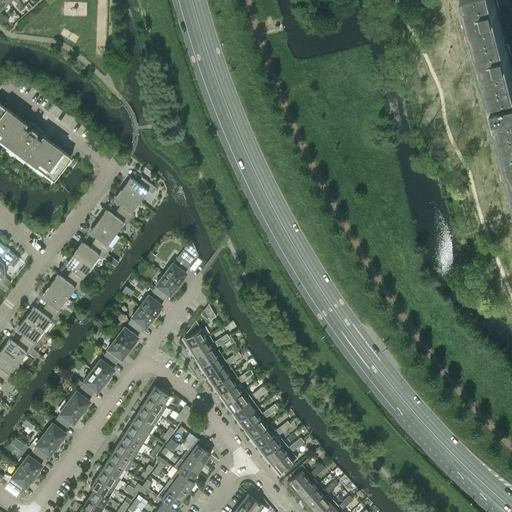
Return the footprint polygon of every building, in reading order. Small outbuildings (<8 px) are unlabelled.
[(467,0),(475,33),(501,26),(498,11),(499,10),(496,0),(467,0)] [(487,79),(511,72),(511,67),(509,57),(511,57),(508,44),(506,44),(501,26),(475,33),(487,79)] [(499,126),(511,122),(511,72),(487,79),(499,126)] [(31,121),(29,121),(29,120),(29,125),(25,121),(25,120),(24,121),(0,102),(0,142),(14,153),(33,167),(35,164),(53,178),(70,156),(43,135),(44,134),(43,133),(42,135),(38,131),(42,130),(41,130),(40,129),(40,127),(39,126),(38,125),(37,124),(36,123),(35,123),(33,122),(32,122),(31,121)] [(511,172),(511,171),(511,122),(499,126),(511,172)] [(128,179),(122,187),(139,200),(147,189),(152,193),(156,187),(141,176),(137,181),(132,177),(129,180),(128,179)] [(131,211),(139,200),(122,187),(116,196),(117,197),(114,200),(120,204),(117,209),(130,219),(133,213),(131,211)] [(126,224),(130,219),(117,209),(113,214),(107,209),(105,213),(104,212),(97,220),(115,233),(123,222),(126,224)] [(93,229),(90,232),(96,236),(92,241),(107,252),(111,247),(119,236),(115,233),(97,220),(91,228),(93,229)] [(103,257),(107,252),(92,241),(89,246),(83,242),(81,245),(79,244),(73,252),(90,265),(99,254),(103,257)] [(194,254),(197,252),(195,247),(193,242),(187,244),(189,250),(194,254)] [(0,258),(0,279),(7,285),(10,281),(5,277),(4,268),(7,264),(11,264),(13,266),(19,258),(8,249),(0,258)] [(163,273),(180,285),(184,280),(182,276),(186,272),(184,270),(194,257),(183,249),(173,263),(172,261),(163,273)] [(82,276),(90,265),(73,252),(67,260),(68,261),(66,264),(72,269),(68,273),(83,284),(87,279),(82,276)] [(79,290),(83,284),(68,273),(65,278),(59,274),(56,277),(55,276),(49,284),(66,297),(74,286),(79,290)] [(155,287),(153,290),(163,298),(167,293),(169,294),(172,290),(176,290),(180,285),(163,273),(155,284),(157,285),(155,287)] [(58,308),(66,297),(49,284),(43,292),(44,293),(42,297),(47,301),(44,306),(57,315),(61,310),(58,308)] [(163,298),(153,290),(151,292),(149,294),(148,293),(139,305),(156,317),(160,312),(158,308),(162,304),(160,302),(163,298)] [(201,313),(206,318),(208,316),(210,319),(215,315),(208,303),(201,313)] [(132,317),(129,322),(139,329),(143,325),(145,326),(148,322),(152,322),(156,317),(139,305),(131,316),(132,317)] [(31,308),(25,317),(42,329),(50,319),(54,322),(59,316),(57,315),(44,306),(40,310),(35,306),(32,309),(31,308)] [(42,329),(25,317),(18,325),(20,326),(17,329),(23,333),(19,338),(32,348),(36,343),(33,340),(42,329)] [(187,347),(187,348),(205,337),(205,336),(195,320),(189,329),(191,332),(184,337),(186,341),(185,342),(188,347),(187,347)] [(139,329),(129,322),(125,326),(124,325),(115,337),(132,349),(136,344),(134,340),(138,336),(136,334),(139,329)] [(209,334),(205,336),(205,337),(187,348),(188,348),(191,353),(193,351),(195,356),(214,344),(209,335),(209,334)] [(108,349),(105,354),(115,361),(119,357),(121,358),(124,354),(128,354),(132,349),(115,337),(107,348),(108,349)] [(6,341),(0,349),(17,362),(26,351),(29,353),(32,348),(19,338),(16,343),(10,338),(8,342),(6,341)] [(199,366),(221,352),(220,352),(214,344),(195,356),(198,360),(196,361),(199,366)] [(17,362),(0,349),(0,373),(10,381),(14,376),(9,373),(17,362)] [(221,353),(221,352),(199,366),(199,367),(200,366),(203,371),(205,370),(207,374),(223,364),(226,362),(220,353),(221,353)] [(115,361),(105,354),(101,358),(100,357),(91,369),(108,381),(112,376),(110,372),(114,368),(112,366),(115,361)] [(229,363),(235,359),(232,355),(226,359),(228,361),(229,363)] [(223,364),(207,374),(210,378),(208,379),(211,384),(211,385),(233,370),(229,363),(228,361),(226,362),(223,364)] [(83,383),(81,386),(91,393),(95,389),(97,390),(100,386),(104,386),(108,381),(91,369),(83,380),(84,381),(83,383)] [(249,369),(244,373),(247,377),(252,373),(249,369)] [(233,370),(211,385),(212,385),(215,389),(217,388),(220,392),(235,382),(239,379),(238,377),(233,370)] [(0,385),(1,383),(6,386),(10,381),(0,373),(0,385)] [(247,377),(244,373),(238,377),(239,379),(241,381),(247,377)] [(241,390),(235,382),(220,392),(222,396),(221,398),(224,402),(223,402),(224,403),(241,391),(241,390)] [(154,384),(148,394),(163,403),(169,394),(167,392),(162,388),(162,389),(154,384)] [(264,385),(258,389),(261,393),(266,389),(264,385)] [(91,393),(81,386),(77,390),(76,389),(67,400),(84,413),(88,408),(86,404),(90,400),(88,398),(91,393)] [(244,388),(241,390),(241,391),(224,403),(228,407),(229,406),(232,410),(250,397),(244,389),(245,388),(244,388)] [(261,393),(258,389),(252,393),(255,397),(261,393)] [(163,403),(148,394),(142,403),(160,415),(166,405),(163,403)] [(236,421),(257,406),(257,405),(257,406),(250,397),(232,410),(235,414),(233,415),(237,420),(236,420),(236,421)] [(60,413),(57,418),(67,425),(71,421),(73,422),(76,418),(80,418),(84,413),(67,400),(59,412),(60,413)] [(142,403),(136,412),(155,424),(160,415),(142,403)] [(178,413),(183,417),(190,407),(185,403),(178,413)] [(268,407),(271,411),(277,407),(274,403),(268,407)] [(257,406),(236,421),(237,421),(241,425),(242,424),(245,428),(260,417),(263,415),(257,406)] [(266,416),(271,411),(268,407),(263,412),(266,416)] [(136,412),(131,421),(149,433),(155,424),(136,412)] [(250,438),(266,426),(260,417),(245,428),(248,432),(246,433),(250,438),(249,438),(250,438)] [(67,425),(57,418),(53,422),(52,421),(43,432),(60,445),(64,440),(62,436),(66,432),(64,430),(67,425)] [(281,424),(284,428),(290,424),(287,420),(281,424)] [(131,421),(125,430),(143,442),(149,433),(131,421)] [(270,423),(266,426),(250,438),(250,439),(250,438),(254,443),(255,442),(258,445),(276,431),(270,423)] [(284,428),(281,424),(276,429),(279,433),(284,428)] [(184,428),(180,425),(176,430),(180,433),(184,428)] [(170,426),(166,431),(170,434),(174,429),(170,426)] [(137,451),(143,442),(125,430),(119,439),(137,451)] [(170,434),(166,431),(162,436),(166,439),(170,434)] [(263,455),(263,456),(280,443),(279,442),(283,440),(276,431),(258,445),(261,449),(260,451),(263,455)] [(36,445),(33,449),(43,457),(47,453),(49,454),(52,450),(56,450),(60,445),(43,432),(35,444),(36,445)] [(187,449),(204,462),(211,453),(203,447),(206,444),(196,436),(187,449)] [(300,437),(295,441),(298,445),(303,441),(300,437)] [(119,439),(113,449),(131,460),(137,451),(119,439)] [(168,440),(164,446),(169,449),(173,444),(168,440)] [(269,459),(272,463),(289,449),(283,440),(279,442),(280,443),(263,456),(264,456),(267,460),(269,459)] [(298,445),(295,441),(289,446),(292,450),(298,445)] [(153,448),(157,451),(161,446),(157,443),(153,448)] [(169,449),(164,446),(160,451),(165,454),(169,449)] [(153,457),(157,451),(153,448),(149,453),(153,457)] [(28,453),(19,464),(36,477),(40,471),(38,468),(42,464),(40,462),(43,457),(33,449),(29,454),(28,453)] [(113,449),(107,458),(122,467),(126,470),(132,461),(131,460),(113,449)] [(187,449),(180,458),(197,471),(204,462),(187,449)] [(296,457),(289,449),(272,463),(275,466),(273,468),(277,472),(277,473),(279,474),(283,471),(282,469),(297,457),(296,457)] [(102,467),(116,476),(122,467),(107,458),(102,467)] [(180,458),(173,466),(177,469),(180,471),(191,479),(197,471),(180,458)] [(160,461),(156,466),(160,469),(164,464),(160,461)] [(316,467),(319,471),(324,467),(320,462),(316,467)] [(144,468),(148,471),(152,466),(148,463),(144,468)] [(288,485),(292,490),(311,474),(301,463),(291,471),(294,474),(287,480),(290,484),(288,485)] [(32,482),(36,477),(19,464),(11,476),(12,477),(8,482),(19,490),(23,484),(25,486),(28,482),(32,482)] [(160,469),(156,466),(152,471),(156,475),(160,469)] [(96,476),(114,488),(120,479),(116,476),(102,467),(96,476)] [(314,476),(319,471),(316,467),(310,471),(314,476)] [(145,477),(148,471),(144,468),(140,474),(145,477)] [(177,469),(170,477),(188,490),(194,481),(191,479),(180,471),(177,469)] [(298,494),(301,497),(315,485),(318,483),(311,474),(292,490),(297,495),(298,494)] [(90,486),(93,488),(93,487),(105,495),(105,494),(108,497),(114,488),(96,476),(90,486)] [(170,477),(164,486),(181,499),(188,490),(170,477)] [(143,483),(147,487),(151,481),(147,478),(143,483)] [(334,479),(329,483),(333,487),(338,483),(334,479)] [(138,490),(139,489),(142,485),(137,482),(133,487),(138,490)] [(142,485),(139,489),(146,494),(150,489),(147,487),(143,483),(142,485)] [(303,502),(307,507),(322,493),(325,490),(318,483),(315,485),(301,497),(304,501),(303,502)] [(333,487),(329,483),(324,487),(328,492),(333,487)] [(175,507),(181,499),(164,486),(157,495),(163,500),(164,499),(175,507)] [(102,506),(108,497),(105,494),(105,495),(93,487),(93,488),(88,497),(102,506)] [(134,496),(138,490),(133,487),(129,493),(134,496)] [(317,511),(332,499),(325,490),(322,493),(307,507),(311,511),(313,510),(314,511),(317,511)] [(241,501),(255,511),(258,511),(264,504),(247,492),(241,501)] [(349,494),(344,499),(348,503),(353,498),(349,494)] [(91,511),(98,511),(102,506),(88,497),(82,506),(91,511)] [(136,497),(132,502),(136,506),(140,500),(136,497)] [(121,505),(125,508),(129,502),(124,499),(121,505)] [(164,499),(163,500),(157,508),(162,511),(176,511),(178,510),(175,507),(164,499)] [(340,507),(332,499),(317,511),(333,511),(337,509),(337,510),(340,507)] [(348,503),(344,499),(339,503),(343,508),(348,503)] [(255,511),(241,501),(234,509),(237,511),(255,511)] [(136,506),(132,502),(128,508),(132,511),(136,506)]
